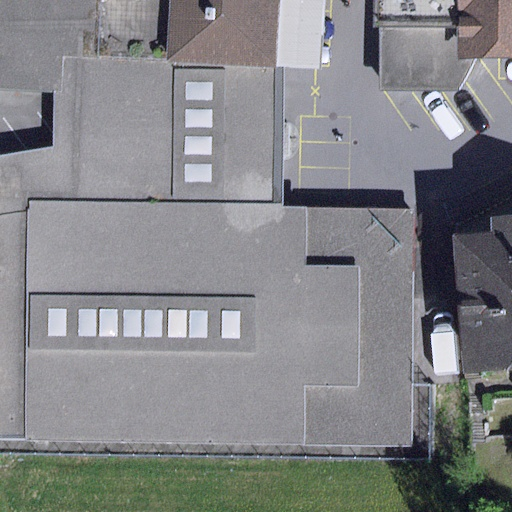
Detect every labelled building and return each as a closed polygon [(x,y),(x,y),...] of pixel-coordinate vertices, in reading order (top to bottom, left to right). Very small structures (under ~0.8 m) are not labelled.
[(3,0),(0,60),(0,87),(59,92),(60,56),(277,68),(280,0),(3,0)] [(324,0),(280,0),(277,68),(284,68),(320,71),(324,0)] [(479,69),(478,0),(389,0),(390,96),(462,96),(479,69)] [(511,0),(478,0),(479,69),(511,68),(511,0)] [(56,150),(0,156),(0,439),(413,447),(413,209),(281,208),(284,68),(277,68),(60,56),(59,92),(56,150)] [(490,234),(453,236),(460,372),(511,369),(511,214),(489,216),(490,234)] [(511,397),(489,399),(491,437),(511,435),(511,397)]
